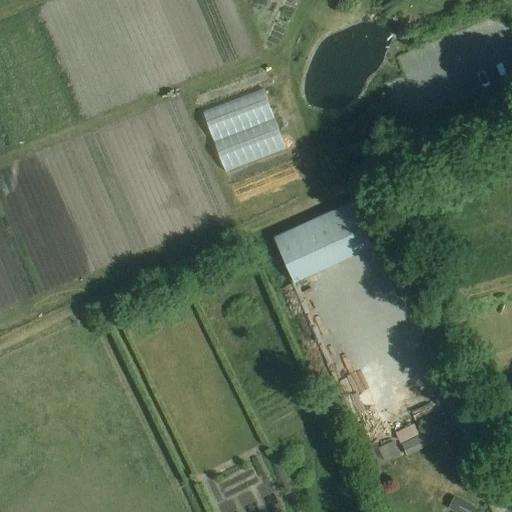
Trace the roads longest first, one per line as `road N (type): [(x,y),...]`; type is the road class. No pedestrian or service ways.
road 1 (track): [(502,507),(382,219),(371,195),(356,186),(511,118)]
road 2 (track): [(0,349),(356,186)]
